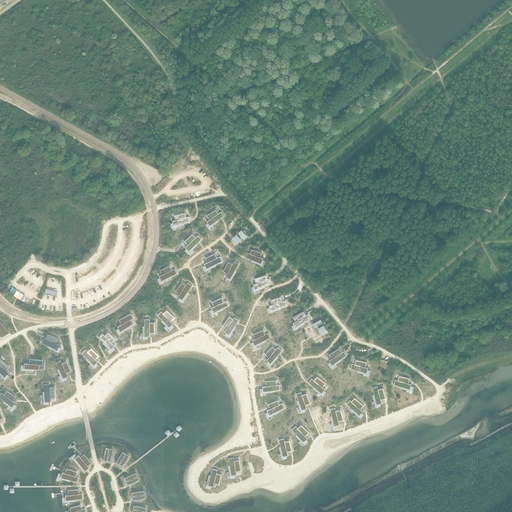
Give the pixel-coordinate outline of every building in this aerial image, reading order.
[(216,209),(206,215),(209,219),(218,213),(216,209)] [(209,219),(207,221),(208,223),(210,226),(211,224),(224,216),(222,213),(221,212),(218,213),(209,219)] [(175,220),(173,221),(173,223),(174,226),(176,225),(190,221),(189,218),(189,216),(186,217),(175,220)] [(241,230),(232,238),(236,242),(240,238),(240,237),(241,236),(242,237),(245,234),(241,230)] [(192,233),(184,241),(187,245),(196,237),(192,233)] [(187,245),(185,247),(187,248),(189,251),(191,249),(200,240),(201,239),(199,237),(198,235),(196,237),(187,245)] [(251,249),(250,253),(260,257),(262,253),(251,249)] [(247,252),(245,257),(259,262),(261,263),(262,260),(263,258),(260,257),(250,253),(247,252)] [(215,253),(205,258),(207,262),(217,257),(215,253)] [(207,262),(204,263),(205,265),(207,268),(208,267),(220,262),(222,261),(221,258),(220,256),(217,257),(207,262)] [(228,261),(223,271),(227,273),(232,264),(228,261)] [(227,273),(225,276),(227,277),(230,279),(231,277),(239,264),(236,262),(234,261),(232,264),(227,273)] [(170,265),(160,270),(162,274),(172,270),(170,265)] [(162,274),(159,276),(160,277),(162,277),(163,280),(177,273),(174,268),(172,270),(162,274)] [(265,275),(255,278),(256,283),(267,279),(268,279),(266,274),(265,275)] [(256,283),(253,284),(254,286),(255,289),(271,284),(270,280),(269,278),(268,279),(267,279),(256,283)] [(181,282),(175,291),(179,294),(186,285),(181,282)] [(179,294),(178,296),(179,297),(181,296),(183,298),(192,285),(187,282),(186,285),(179,294)] [(58,289),(46,287),(44,293),(57,295),(58,289)] [(281,296),(270,300),(272,304),(282,301),(281,296)] [(222,297),(212,302),(214,306),(224,302),(222,297)] [(214,306),(211,307),(212,309),(213,312),(215,311),(227,306),(229,305),(227,302),(226,300),(224,302),(214,306)] [(272,304),(269,305),(270,307),(271,310),(273,310),(287,305),(286,302),(285,300),(282,301),(272,304)] [(167,310),(163,313),(171,321),(175,318),(167,310)] [(161,311),(157,315),(168,326),(170,323),(172,325),(173,323),(171,321),(163,313),(161,311)] [(302,311),(293,317),(295,321),(305,315),(306,315),(304,311),(302,311)] [(130,313),(119,320),(121,324),(130,319),(133,317),(130,313)] [(295,321),(293,323),(294,324),(295,327),(297,326),(308,320),(310,319),(308,316),(307,314),(306,315),(305,315),(295,321)] [(229,317),(222,326),(226,329),(233,320),(229,317)] [(226,329),(224,331),(226,332),(229,334),(239,320),(236,318),(234,317),(233,320),(226,329)] [(121,324),(117,326),(118,328),(120,327),(121,330),(133,324),(130,319),(121,324)] [(320,319),(315,322),(316,323),(322,332),(326,329),(323,325),(322,325),(321,323),(322,323),(320,319)] [(0,321),(0,333),(1,335),(8,331),(0,321)] [(263,330),(253,334),(255,339),(265,334),(263,330)] [(108,332),(104,335),(112,343),(115,340),(108,332)] [(102,333),(98,337),(109,348),(111,345),(113,347),(114,345),(112,343),(104,335),(102,333)] [(255,339),(252,340),(253,342),(255,345),(257,344),(268,339),(270,338),(269,335),(268,333),(265,334),(255,339)] [(47,334),(45,338),(56,343),(58,339),(47,334)] [(43,337),(41,342),(55,349),(56,346),(58,346),(59,345),(56,343),(45,338),(43,337)] [(272,346),(265,354),(268,357),(276,349),(272,346)] [(268,357),(266,360),(268,361),(271,363),(272,362),(282,350),(279,348),(278,347),(276,349),(268,357)] [(91,348),(87,351),(95,359),(98,356),(91,348)] [(338,348),(329,355),(332,359),(341,352),(342,352),(339,348),(338,348)] [(85,349),(81,353),(92,364),(94,361),(96,363),(97,361),(95,359),(87,351),(85,349)] [(332,359),(329,360),(330,362),(332,365),(346,355),(344,353),(343,351),(342,352),(341,352),(332,359)] [(0,358),(0,365),(6,370),(9,367),(0,358)] [(59,363),(56,364),(62,376),(65,374),(65,376),(67,376),(66,373),(61,363),(60,360),(58,361),(59,363)] [(66,361),(61,363),(66,373),(71,371),(66,361)] [(352,363),(350,369),(365,372),(367,373),(368,370),(368,368),(365,367),(355,364),(352,363)] [(317,376),(314,380),(323,387),(326,383),(317,376)] [(312,378),(308,382),(320,392),(321,393),(324,390),(325,389),(323,387),(314,380),(312,378)] [(395,379),(393,385),(408,388),(409,385),(411,386),(411,384),(408,383),(398,380),(395,379)] [(377,386),(372,388),(376,402),(376,404),(380,403),(382,403),(381,400),(378,389),(377,386)] [(6,390),(3,394),(12,400),(15,397),(6,390)] [(1,392),(0,393),(0,398),(10,405),(12,403),(14,404),(15,402),(12,400),(3,394),(1,392)] [(301,392),(296,394),(301,408),(302,410),(305,409),(307,408),(306,405),(302,395),(301,392)] [(306,393),(302,395),(306,405),(310,403),(306,393)] [(355,398),(352,402),(361,409),(364,406),(355,398)] [(278,400),(268,404),(270,409),(280,404),(278,400)] [(350,400),(346,404),(358,414),(359,415),(361,413),(363,411),(361,409),(352,402),(350,400)] [(270,409),(267,410),(268,412),(269,415),(271,414),(283,409),(285,408),(283,405),(282,403),(280,404),(270,409)] [(335,408),(330,409),(334,423),(334,425),(337,425),(339,424),(339,421),(336,411),(335,408)] [(301,425),(298,428),(305,436),(309,432),(301,425)] [(295,426),(292,430),(302,440),(304,442),(306,439),(307,438),(305,436),(298,428),(295,426)] [(284,438),(278,440),(282,454),(283,456),(286,455),(288,455),(287,452),(284,441),(284,438)] [(81,456),(80,457),(87,465),(91,462),(84,454),(81,456)] [(78,458),(75,460),(84,471),(89,468),(87,465),(80,457),(78,455),(76,456),(78,458)] [(234,457),(228,458),(231,473),(234,472),(235,474),(237,474),(236,471),(234,460),(234,457)] [(212,468),(208,483),(212,484),(211,486),(213,486),(214,483),(217,473),(217,470),(212,468)] [(62,472),(61,474),(63,474),(62,478),(76,482),(78,477),(75,476),(64,473),(62,472)]
